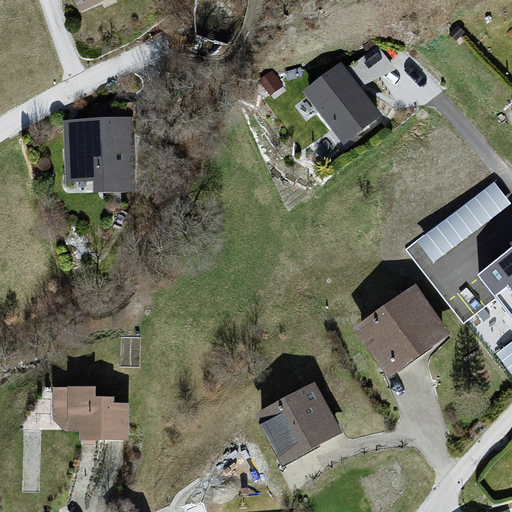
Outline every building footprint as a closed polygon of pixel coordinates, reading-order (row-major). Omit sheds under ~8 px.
[(511,25),(501,35),(511,48),(511,25)] [(335,69),(298,95),(342,157),(379,131),(335,69)] [(57,126),(52,191),(123,196),(128,131),(57,126)] [(511,197),(496,178),(419,240),(436,261),(511,199),(511,197)] [(401,289),(351,322),(386,375),(436,342),(401,289)] [(299,391),(247,417),(276,474),(328,448),(299,391)] [(122,404),(47,405),(47,451),(122,451),(122,404)]
